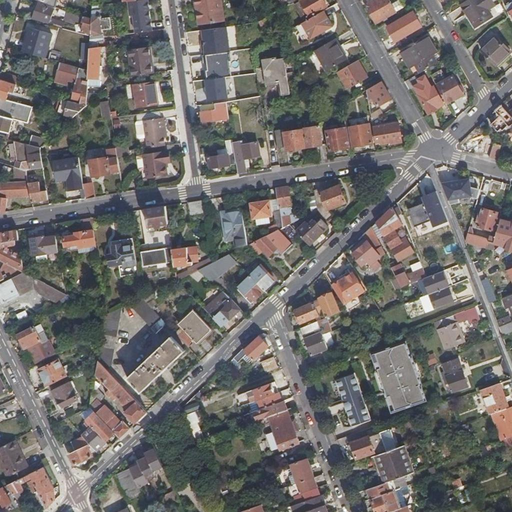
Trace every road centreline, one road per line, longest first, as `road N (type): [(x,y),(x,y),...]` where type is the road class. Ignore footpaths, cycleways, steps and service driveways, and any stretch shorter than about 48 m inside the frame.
road 1 (residential): [(76,493),(267,310)]
road 2 (residential): [(197,190),(435,152)]
road 3 (residential): [(511,373),(426,160)]
road 4 (residential): [(267,310),(426,160)]
road 5 (residential): [(267,310),(347,511)]
road 6 (residential): [(0,223),(197,190)]
road 7 (residential): [(197,190),(170,0)]
road 8 (residential): [(435,152),(346,0)]
road 9 (residential): [(76,493),(0,339)]
road 10 (residential): [(490,104),(428,0)]
